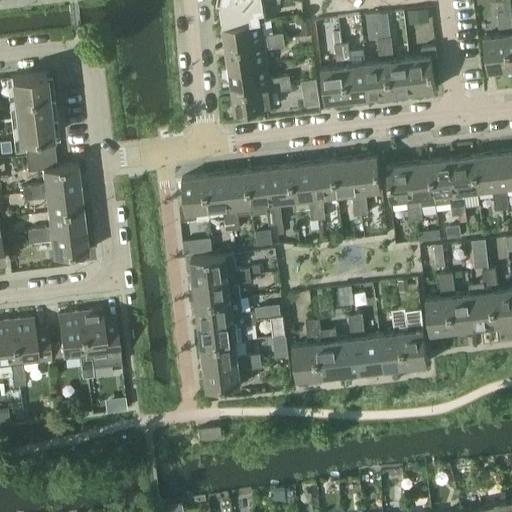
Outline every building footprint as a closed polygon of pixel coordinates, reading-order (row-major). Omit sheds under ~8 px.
[(248,0),(220,4),(223,25),(262,21),(262,20),(265,19),(262,0),(248,0)] [(407,8),(409,22),(428,19),(427,6),(407,8)] [(497,10),(498,19),(511,18),(511,9),(497,10)] [(381,11),(366,12),(369,37),(377,36),(384,36),(381,11)] [(488,69),(510,66),(506,27),(511,26),(511,20),(511,18),(498,19),(499,33),(484,35),(488,69)] [(223,25),(226,47),(270,40),(268,33),(264,34),(262,21),(223,25)] [(275,32),(277,46),(285,45),(283,31),(275,32)] [(229,67),(267,62),(268,62),(266,48),(277,46),(275,32),(268,33),(270,40),(226,47),(229,67)] [(377,36),(378,45),(391,43),(390,35),(384,36),(377,36)] [(334,42),(335,50),(348,49),(347,41),(334,42)] [(365,60),(370,95),(391,92),(386,53),(393,53),(391,43),(378,45),(380,58),(365,60)] [(408,56),(412,90),(435,87),(431,57),(437,56),(435,44),(422,46),(423,53),(408,55),(408,56)] [(343,58),(348,98),(370,95),(365,60),(363,45),(348,47),(348,49),(350,57),(343,58)] [(321,65),(325,100),(348,98),(343,58),(350,57),(348,49),(335,50),(337,63),(321,65)] [(386,53),(391,92),(412,90),(408,56),(408,55),(393,57),(393,53),(386,53)] [(229,67),(232,89),(275,83),(274,76),(270,77),(268,62),(267,62),(229,67)] [(10,75),(18,138),(13,139),(14,149),(25,148),(27,168),(41,167),(41,166),(56,164),(52,134),(44,71),(10,75)] [(289,74),(282,75),(284,89),(291,88),(289,74)] [(272,90),(284,89),(282,75),(274,76),(275,83),(232,89),(236,111),(274,105),(272,90)] [(316,77),(301,80),(302,87),(317,85),(316,77)] [(10,138),(0,139),(0,150),(11,150),(10,138)] [(499,190),(493,190),(494,199),(507,198),(506,184),(511,183),(511,148),(495,151),(499,190)] [(473,153),(477,188),(492,186),(493,190),(499,190),(495,151),(473,153)] [(359,194),(352,195),(353,204),(367,202),(365,190),(381,188),(377,153),(354,156),(359,194)] [(450,196),(450,200),(451,205),(465,203),(463,189),(477,188),(473,153),(452,156),(456,195),(450,196)] [(333,158),(337,193),(351,191),(352,195),(359,194),(354,156),(333,158)] [(430,158),(436,202),(450,200),(450,196),(456,195),(452,156),(430,158)] [(316,199),(309,200),(310,209),(324,207),(322,195),(337,193),(333,158),(311,161),(316,199)] [(414,200),(407,201),(408,210),(422,208),(421,204),(436,202),(430,158),(409,161),(414,200)] [(290,163),(294,198),(308,197),(309,200),(316,199),(311,161),(290,163)] [(386,164),(390,198),(406,196),(407,201),(414,200),(409,161),(386,164)] [(43,182),(38,182),(39,189),(79,185),(76,162),(56,164),(41,166),(41,167),(43,182)] [(266,206),(266,211),(267,215),(281,213),(279,200),(294,198),(290,163),(268,166),(273,205),(266,206)] [(247,168),(252,212),(266,211),(266,206),(273,205),(268,166),(247,168)] [(230,210),(223,211),(224,220),(238,218),(237,214),(252,212),(247,168),(225,171),(230,210)] [(204,174),(208,209),(223,207),(223,211),(230,210),(225,171),(204,174)] [(185,206),(179,207),(181,220),(195,218),(194,211),(208,209),(204,174),(181,176),(185,206)] [(30,183),(31,197),(44,195),(46,209),(81,205),(79,185),(39,189),(38,182),(30,183)] [(22,198),(31,197),(30,183),(21,184),(22,198)] [(509,207),(507,198),(494,199),(495,208),(509,207)] [(353,204),(354,213),(368,211),(367,202),(353,204)] [(466,212),(465,203),(451,205),(452,213),(466,212)] [(48,224),(35,226),(44,225),(45,232),(84,227),(81,205),(46,209),(48,224)] [(310,209),(311,218),(325,216),(324,207),(310,209)] [(423,217),(422,208),(408,210),(409,219),(423,217)] [(268,224),(282,222),(281,213),(267,215),(268,224)] [(239,227),(238,218),(224,220),(225,229),(239,227)] [(461,234),(460,223),(446,224),(447,236),(461,234)] [(35,226),(37,239),(50,238),(52,254),(87,250),(84,227),(45,232),(44,225),(35,226)] [(28,241),(37,239),(35,226),(26,227),(28,241)] [(439,237),(438,228),(427,229),(428,238),(439,237)] [(194,237),(195,249),(211,247),(210,235),(194,237)] [(471,239),(472,247),(486,246),(485,238),(471,239)] [(420,245),(421,254),(434,252),(436,265),(445,264),(442,242),(420,245)] [(190,257),(193,279),(232,275),(233,282),(239,281),(242,281),(240,267),(236,267),(234,252),(190,257)] [(249,266),(250,272),(260,271),(259,264),(249,265),(249,266)] [(481,267),(483,276),(496,274),(495,265),(481,267)] [(240,267),(242,281),(251,280),(249,266),(240,267)] [(439,272),(440,281),(454,279),(452,270),(439,272)] [(470,291),(474,325),(495,323),(490,284),(497,283),(496,274),(483,276),(484,289),(470,291)] [(193,279),(196,301),(240,295),(239,281),(233,282),(232,275),(193,279)] [(409,288),(408,277),(398,278),(399,290),(409,288)] [(425,296),(430,331),(452,328),(448,289),(455,288),(454,279),(440,281),(441,294),(425,296)] [(351,283),(338,285),(340,303),(353,301),(351,283)] [(490,284),(495,323),(511,320),(511,285),(498,287),(497,283),(490,284)] [(448,289),(452,328),(474,325),(470,291),(455,293),(455,288),(448,289)] [(196,301),(198,322),(238,318),(238,324),(247,323),(245,310),(242,310),(240,295),(196,301)] [(256,315),(268,314),(267,305),(255,306),(256,315)] [(101,307),(79,309),(84,357),(90,356),(92,365),(120,361),(116,324),(114,313),(102,315),(101,307)] [(400,325),(405,364),(427,361),(420,307),(404,309),(404,307),(391,308),(392,317),(406,315),(407,324),(400,325)] [(79,309),(56,312),(62,356),(78,354),(80,367),(92,365),(90,356),(84,357),(79,309)] [(245,310),(247,323),(256,322),(254,309),(245,310)] [(349,322),(363,321),(362,312),(348,313),(349,322)] [(16,365),(22,364),(22,360),(37,359),(51,358),(47,325),(34,327),(33,315),(10,318),(16,365)] [(379,331),(383,367),(405,364),(400,325),(407,324),(406,315),(392,317),(393,330),(379,331)] [(306,327),(320,326),(319,317),(312,317),(305,319),(306,327)] [(0,362),(10,362),(11,375),(23,373),(22,364),(16,365),(10,318),(0,318),(0,362)] [(198,322),(201,344),(236,340),(234,325),(238,324),(238,318),(198,322)] [(335,325),(340,372),(362,369),(357,330),(364,329),(363,321),(349,322),(350,335),(337,337),(335,325)] [(335,325),(320,327),(321,335),(314,335),(319,375),(340,372),(335,325)] [(321,335),(320,327),(320,326),(306,327),(307,340),(292,342),(296,377),(319,375),(314,335),(321,335)] [(357,330),(362,369),(383,367),(379,331),(364,333),(364,329),(357,330)] [(286,334),(273,336),(275,356),(288,354),(286,334)] [(201,344),(203,365),(243,361),(244,368),(252,367),(250,353),(238,354),(236,340),(201,344)] [(250,353),(252,367),(261,365),(259,351),(250,353)] [(203,365),(206,388),(208,388),(209,398),(225,396),(224,386),(241,384),(239,368),(244,368),(243,361),(203,365)] [(93,374),(92,365),(80,367),(81,376),(93,374)] [(25,383),(23,373),(11,375),(12,384),(25,383)] [(222,435),(220,424),(199,426),(200,438),(222,435)] [(506,511),(504,499),(482,504),(483,511),(506,511)]
